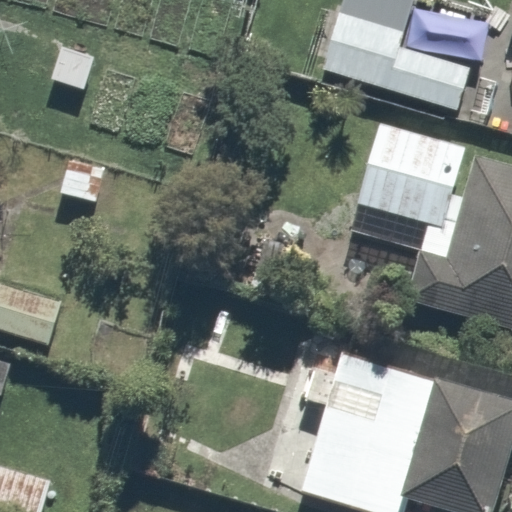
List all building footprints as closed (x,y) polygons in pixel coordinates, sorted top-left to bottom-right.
[(344,0),(322,71),(459,114),(477,56),(414,36),(424,0),(344,0)] [(511,160),(384,122),(352,231),(423,252),(409,300),(511,330),(511,160)] [(69,151),(56,195),(97,207),(110,163),(69,151)] [(327,409),(302,496),(360,511),(499,511),(511,468),(511,398),(320,345),(304,403),(327,409)] [(0,511),(45,511),(55,480),(0,463),(0,511)]
